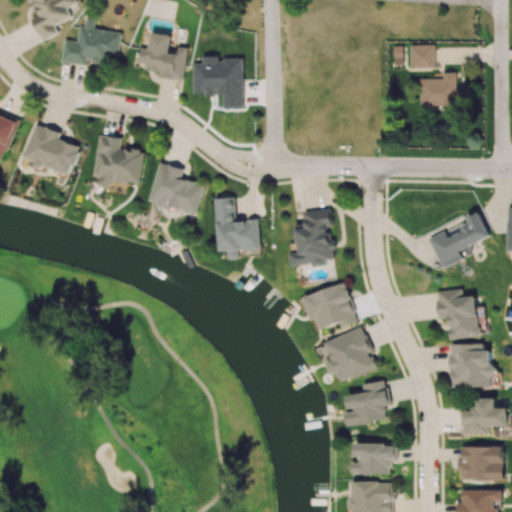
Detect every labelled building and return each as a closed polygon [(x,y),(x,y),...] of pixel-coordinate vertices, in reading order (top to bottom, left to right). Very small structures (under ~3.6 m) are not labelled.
[(72,17),(67,7),(77,2),(76,0),(31,0),(38,15),(32,18),(42,41),(59,33),(55,25),(72,17)] [(62,62),(87,65),(88,59),(117,63),(122,33),(95,29),(96,18),(86,17),(85,26),(80,26),(78,42),(65,40),(62,62)] [(188,48),(178,47),(177,54),(170,53),(172,36),(152,33),(149,63),(153,63),(153,71),(168,72),(167,78),(184,80),(188,48)] [(435,45),(411,45),(411,67),(435,67),(435,45)] [(394,46),(395,65),(406,64),(405,46),(394,46)] [(244,108),(244,58),(204,58),(204,64),(194,64),(194,94),(206,94),(206,96),(220,96),(220,108),(244,108)] [(421,106),(458,106),(458,74),(444,74),(444,79),(420,79),(421,106)] [(0,160),(5,162),(19,119),(0,113),(0,160)] [(25,157),(37,161),(36,163),(71,176),(82,146),(60,139),(62,133),(37,124),(25,157)] [(145,151),(122,148),(123,138),(101,135),(95,176),(103,177),(102,180),(140,186),(145,151)] [(150,203),(198,214),(205,184),(182,178),(185,169),(159,163),(150,203)] [(216,198),(220,252),(229,251),(230,260),(240,259),(240,251),(262,249),(259,219),(237,221),(235,197),(216,198)] [(304,212),(305,224),(296,225),(299,252),(289,253),(291,267),(326,262),(325,260),(335,259),(331,227),(334,227),(331,208),(304,212)] [(304,296),(314,331),(349,320),(350,324),(358,322),(347,283),(304,296)] [(477,296),(464,297),(463,289),(437,291),(440,319),(449,318),(451,339),(480,337),(477,296)] [(326,342),(333,360),(328,363),(332,374),(337,372),(342,383),(379,368),(373,353),(375,353),(364,326),(326,342)] [(485,344),(452,344),(452,387),(494,387),(494,366),(491,366),(492,351),(484,351),(485,344)] [(348,395),(350,410),(346,411),(348,426),(388,420),(386,406),(391,405),(387,380),(364,384),(365,393),(348,395)] [(509,426),(509,407),(497,407),(497,398),(476,398),(477,409),(464,410),(464,434),(490,433),(490,426),(509,426)] [(392,474),(392,460),(398,460),(399,444),(358,443),(357,462),(352,462),(352,473),(392,474)] [(505,480),(505,445),(463,446),(463,462),(459,462),(459,472),(465,472),(465,480),(505,480)] [(392,511),(393,500),(397,501),(397,492),(393,492),(393,482),(352,481),(351,511),(392,511)] [(464,490),(463,503),(458,503),(458,511),(500,511),(501,490),(464,490)]
